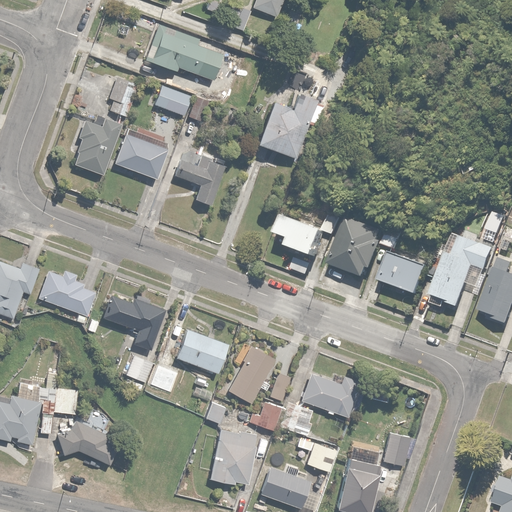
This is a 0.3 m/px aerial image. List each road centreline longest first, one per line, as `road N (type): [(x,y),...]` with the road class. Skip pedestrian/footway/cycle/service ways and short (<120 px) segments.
road 1 (residential): [(20,186),(54,216),(449,362),(464,387),(463,405),(426,511)]
road 2 (residential): [(0,19),(23,29),(46,60),(47,85),(18,159),(20,186)]
